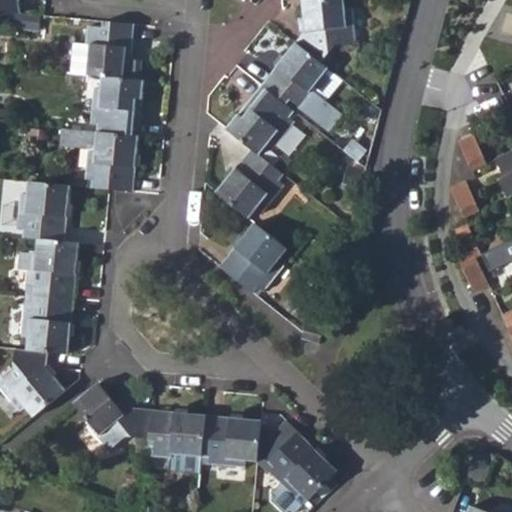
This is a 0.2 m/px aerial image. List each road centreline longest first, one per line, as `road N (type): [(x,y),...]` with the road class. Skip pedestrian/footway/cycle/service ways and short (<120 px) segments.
road 1 (residential): [(436,0),(399,175),(404,237),(414,294),(470,399)]
road 2 (residential): [(276,368),(158,365),(121,326),(125,258),(176,211)]
road 3 (residential): [(176,211),(172,261),(276,368)]
road 4 (residential): [(192,13),(176,211)]
road 5 (residential): [(276,368),(381,477)]
